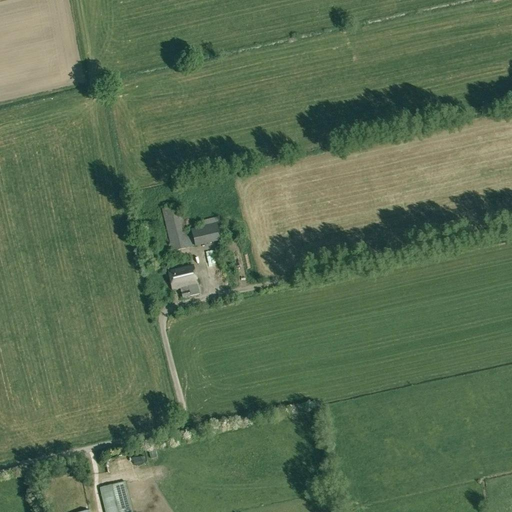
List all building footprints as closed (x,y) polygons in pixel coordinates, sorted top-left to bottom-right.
[(171,252),(189,247),(186,237),(178,205),(161,209),(171,252)] [(224,240),(219,222),(202,226),(190,229),(192,235),(194,246),(194,247),(224,240)] [(186,237),(189,247),(194,246),(192,235),(186,237)] [(179,288),(182,299),(200,294),(197,284),(192,266),(168,272),(172,290),(179,288)] [(116,472),(112,459),(104,461),(108,474),(116,472)] [(99,488),(105,511),(131,511),(123,482),(99,488)]
